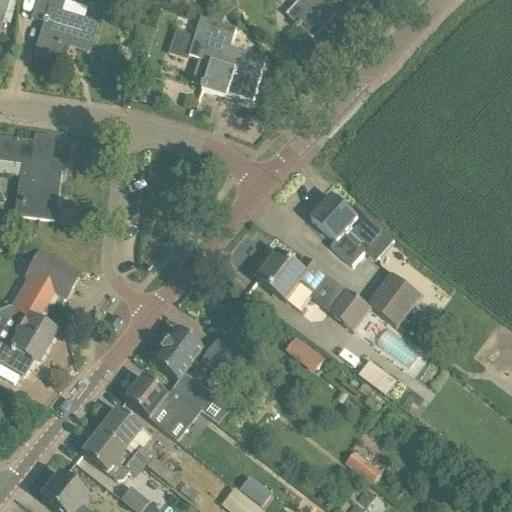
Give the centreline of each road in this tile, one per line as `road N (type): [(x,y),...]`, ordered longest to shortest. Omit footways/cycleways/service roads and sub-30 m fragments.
road 1 (tertiary): [(266,181),(435,0)]
road 2 (tertiary): [(10,487),(154,311)]
road 3 (residential): [(154,311),(117,282),(109,264),(125,125)]
road 4 (tertiary): [(154,311),(266,181)]
road 5 (residential): [(266,181),(216,150),(125,125)]
road 6 (residential): [(125,125),(0,104)]
